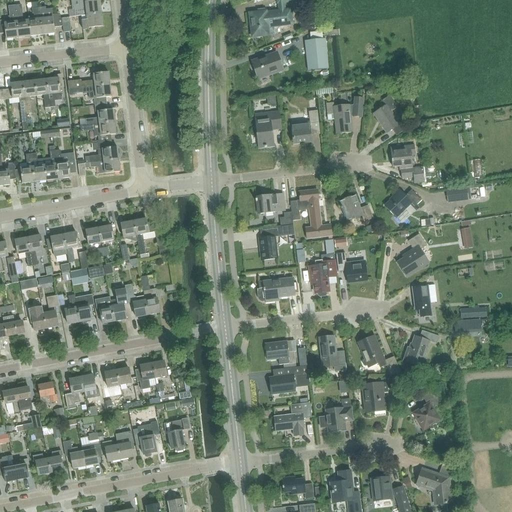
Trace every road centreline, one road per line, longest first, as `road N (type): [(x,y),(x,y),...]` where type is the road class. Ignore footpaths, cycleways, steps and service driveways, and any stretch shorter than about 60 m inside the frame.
road 1 (residential): [(0,510),(240,464)]
road 2 (residential): [(0,370),(225,329)]
road 3 (tertiary): [(212,183),(210,0)]
road 4 (residential): [(212,183),(374,165)]
road 5 (residential): [(240,464),(394,444)]
road 6 (residential): [(225,329),(371,310)]
road 7 (tertiary): [(225,329),(212,183)]
road 8 (residential): [(0,218),(143,190)]
road 9 (residential): [(143,190),(126,48)]
road 10 (tertiary): [(240,464),(225,329)]
road 11 (residential): [(0,62),(126,48)]
